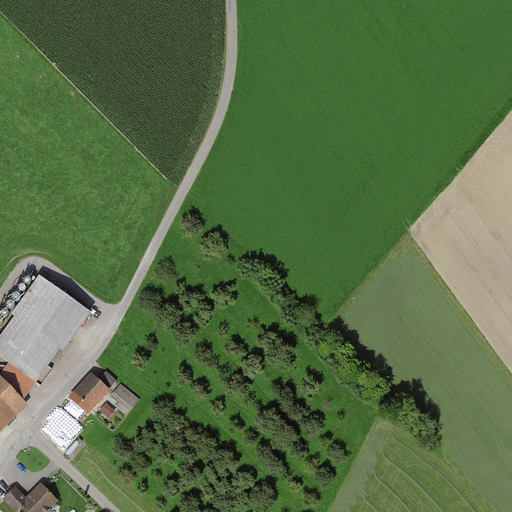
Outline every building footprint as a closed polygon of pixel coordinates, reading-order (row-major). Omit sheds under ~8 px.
[(0,362),(35,386),(85,311),(33,276),(0,324),(0,362)] [(1,277),(0,279),(0,315),(16,284),(1,277)] [(118,380),(107,371),(101,378),(111,387),(118,380)] [(110,389),(92,372),(71,395),(89,412),(110,389)] [(0,426),(22,404),(0,381),(0,426)] [(140,400),(121,384),(111,395),(119,401),(115,406),(127,416),(140,400)] [(115,410),(107,403),(101,410),(109,417),(115,410)] [(47,511),(59,502),(41,483),(27,496),(17,486),(3,499),(15,511),(18,511),(22,509),(24,511),(47,511)]
